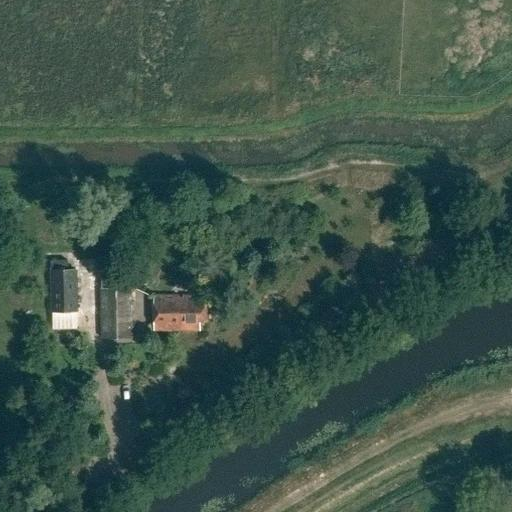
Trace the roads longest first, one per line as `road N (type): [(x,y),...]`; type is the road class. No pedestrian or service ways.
road 1 (unclassified): [(64,511),(382,295),(511,220)]
road 2 (track): [(511,402),(386,442),(264,511)]
